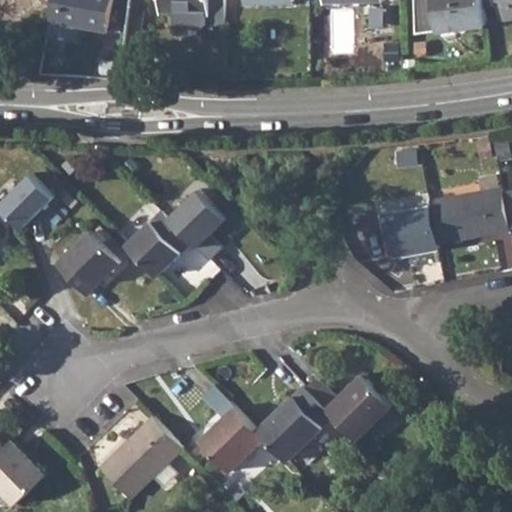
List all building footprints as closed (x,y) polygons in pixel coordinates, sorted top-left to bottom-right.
[(52,0),(50,20),(108,30),(113,0),(52,0)] [(208,23),(225,24),(225,0),(161,0),(161,12),(177,12),(177,27),(204,27),(208,23)] [(488,21),(484,0),(435,0),(439,29),(488,21)] [(511,15),(511,0),(499,0),(502,17),(511,15)] [(502,186),(431,198),(432,204),(439,241),(510,227),(502,186)] [(170,217),(193,239),(211,259),(224,247),(211,234),(228,218),(201,189),(170,217)] [(132,238),(161,209),(152,200),(123,229),(132,238)] [(439,241),(432,204),(384,213),(392,254),(440,246),(439,241)] [(163,209),(128,244),(159,274),(193,239),(170,217),(163,209)] [(91,228),(58,263),(88,293),(123,259),(91,228)] [(339,395),(328,406),(335,413),(358,437),(393,402),(363,372),(339,395)] [(305,382),(259,427),(266,435),(289,457),(335,413),(328,406),(307,384),(305,382)] [(259,427),(236,404),(203,438),(232,469),(266,435),(259,427)] [(183,444),(153,414),(103,465),(132,494),(183,444)] [(4,445),(0,449),(0,483),(17,501),(48,471),(13,436),(4,445)]
